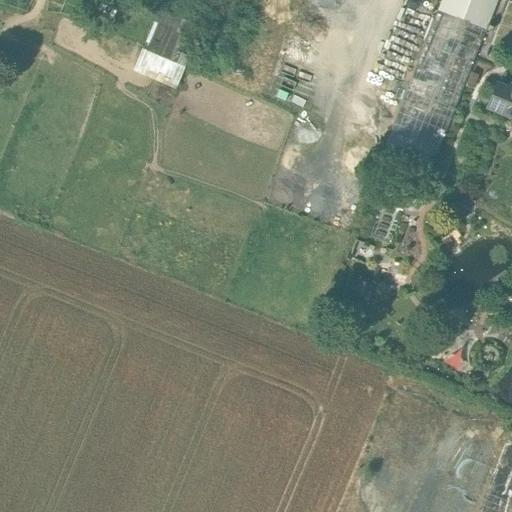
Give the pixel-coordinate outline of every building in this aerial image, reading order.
[(498,0),(443,0),(437,14),(486,34),(498,0)] [(511,4),(508,3),(491,45),(511,53),(511,4)] [(159,8),(135,70),(177,86),(190,53),(175,47),(186,18),(159,8)] [(486,34),(437,14),(383,150),(431,169),(486,34)] [(511,93),(498,88),(488,111),(511,120),(511,93)]
